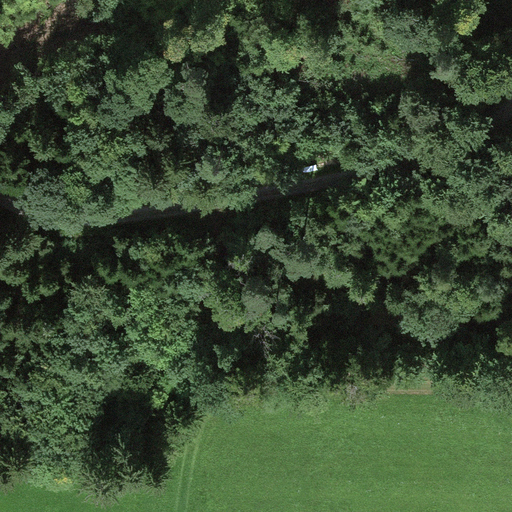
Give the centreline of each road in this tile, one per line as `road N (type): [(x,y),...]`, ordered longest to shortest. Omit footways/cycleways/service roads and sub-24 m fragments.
road 1 (track): [(0,190),(13,199),(140,212),(229,201),(367,173),(470,136),(511,110)]
road 2 (track): [(245,198),(211,393)]
